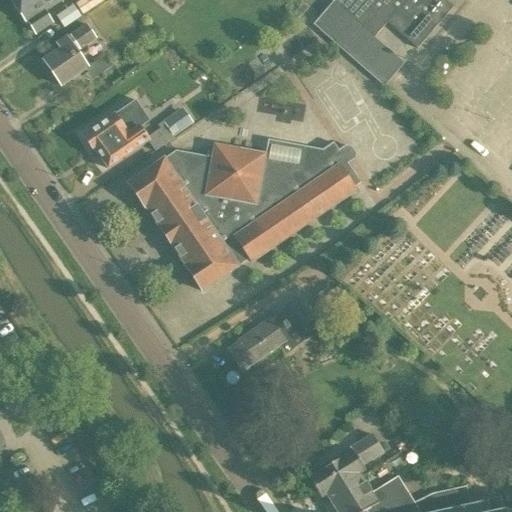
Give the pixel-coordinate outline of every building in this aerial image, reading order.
[(11,0),(32,31),(45,22),(39,14),(60,0),(11,0)] [(82,0),(75,4),(82,15),(104,0),(82,0)] [(333,0),(332,2),(373,38),(386,23),(416,49),(453,7),(444,0),(333,0)] [(61,50),(44,62),(61,87),(84,71),(87,69),(87,67),(76,53),(96,39),(85,24),(66,37),(67,39),(58,46),(61,50)] [(92,131),(83,137),(85,139),(94,152),(95,152),(97,156),(108,170),(127,157),(132,153),(139,148),(144,144),(147,142),(145,139),(138,129),(150,121),(135,100),(113,116),(105,122),(100,126),(97,128),(92,131)] [(173,136),(192,123),(182,109),(163,122),(173,136)] [(273,130),(273,139),(297,141),(298,132),(273,130)] [(323,151),(305,148),(269,141),(266,155),(214,145),(212,159),(176,152),(128,184),(145,209),(146,208),(186,267),(185,268),(202,292),(238,268),(237,267),(249,259),(252,264),(356,193),(353,189),(361,184),(347,164),(353,159),(354,154),(349,148),(345,147),(338,151),(334,144),(323,151)] [(321,329),(314,320),(315,319),(301,300),(269,321),(268,321),(250,333),(251,335),(228,351),(242,372),(284,342),(290,350),(321,329)] [(419,511),(396,478),(372,493),(363,479),(329,501),(336,511),(419,511)] [(507,511),(505,511),(506,508),(504,507),(502,497),(487,501),(486,499),(485,499),(485,503),(471,506),(470,502),(469,502),(466,488),(445,492),(431,495),(434,511),(507,511)]
